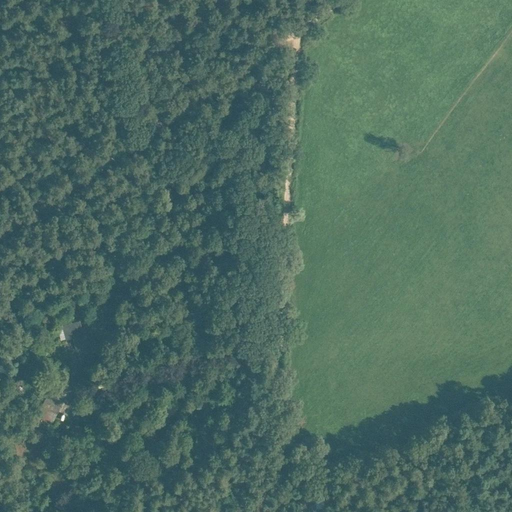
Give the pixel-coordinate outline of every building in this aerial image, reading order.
[(147,260),(125,268),(128,277),(150,269),(147,260)] [(115,291),(104,287),(97,306),(102,308),(106,307),(108,308),(108,307),(113,309),(119,294),(114,292),(115,291)] [(122,316),(118,309),(110,313),(114,321),(122,316)] [(90,328),(83,330),(80,320),(63,325),(64,328),(59,329),(61,339),(66,338),(67,339),(75,337),(78,349),(94,345),(90,328)] [(58,412),(64,400),(48,393),(42,405),(58,412)] [(331,504),(329,491),(318,492),(319,505),(331,504)]
